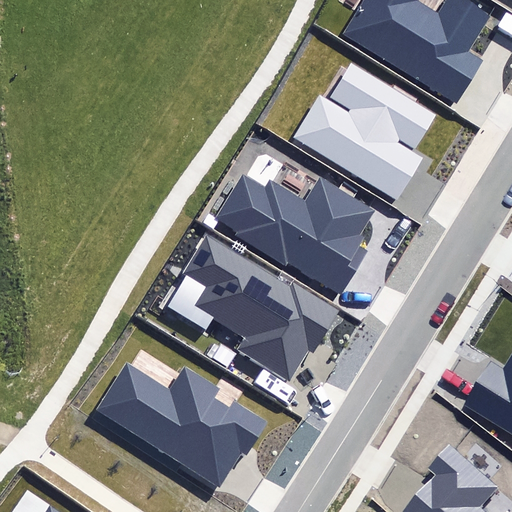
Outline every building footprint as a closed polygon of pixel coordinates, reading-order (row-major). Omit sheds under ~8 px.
[(420,0),(360,0),(340,34),(456,105),(483,61),(468,52),(489,17),(462,0),(448,0),(439,15),(419,2),(420,0)] [(294,136),(396,200),(422,158),(397,142),(399,138),(415,148),(435,116),(351,64),(331,96),(352,109),(348,115),(319,97),(294,136)] [(242,175),(216,217),(239,230),(235,236),(286,267),(289,263),(341,294),(367,251),(360,247),(365,238),(360,235),(375,211),(321,178),(306,203),(267,180),(263,187),(242,175)] [(205,237),(182,274),(203,287),(192,305),(246,338),(238,351),(289,382),(309,350),(313,352),(339,312),(293,284),(290,289),(205,237)] [(511,357),(504,370),(490,362),(464,404),(511,432),(511,438),(510,442),(511,442),(511,357)] [(97,411),(220,489),(242,455),(246,458),(269,422),(236,401),(230,411),(212,399),(217,390),(185,370),(171,393),(127,365),(97,411)] [(496,486),(448,445),(428,468),(435,473),(400,511),(483,511),(478,507),(496,486)]
